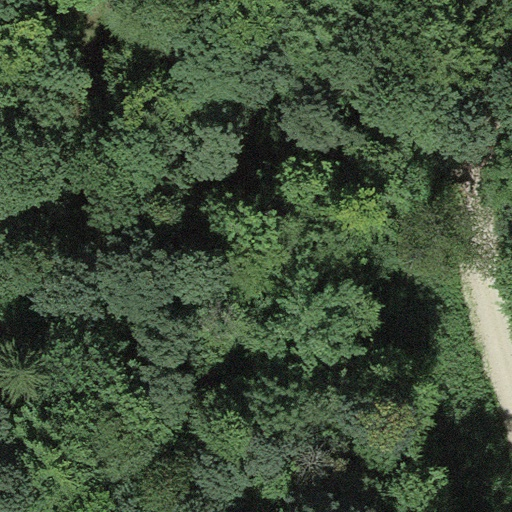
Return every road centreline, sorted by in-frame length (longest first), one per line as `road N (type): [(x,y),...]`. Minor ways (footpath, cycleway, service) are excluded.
road 1 (track): [(511,47),(480,183),(511,397)]
road 2 (track): [(0,257),(93,97),(117,0)]
